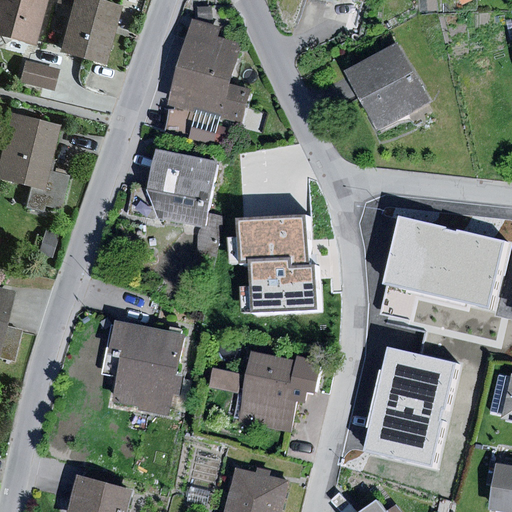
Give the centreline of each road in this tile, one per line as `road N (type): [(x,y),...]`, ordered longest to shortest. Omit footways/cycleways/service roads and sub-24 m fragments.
road 1 (residential): [(8,511),(40,370),(168,0)]
road 2 (residential): [(315,511),(353,335),(349,238),(335,176)]
road 3 (residential): [(335,176),(253,0)]
road 4 (residential): [(335,176),(511,193)]
